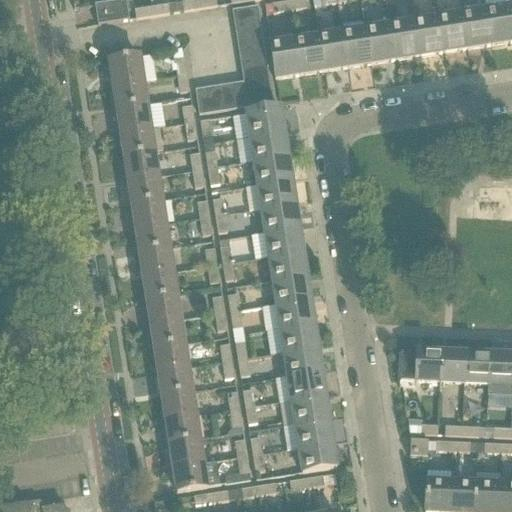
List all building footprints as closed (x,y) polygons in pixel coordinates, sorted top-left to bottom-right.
[(214,0),(210,0),(198,2),(200,12),(216,9),(214,0)] [(317,0),(312,1),(313,11),(320,10),(337,7),(335,0),(317,0)] [(125,2),(94,7),(97,28),(129,23),(125,2)] [(200,12),(198,2),(182,5),(183,14),(200,12)] [(305,2),(287,5),(289,15),(307,12),(305,2)] [(174,6),(176,16),(183,14),(182,5),(174,6)] [(289,15),(287,5),(271,7),(272,17),(289,15)] [(176,16),(174,6),(167,7),(169,17),(176,16)] [(167,7),(150,10),(152,19),(169,17),(167,7)] [(508,8),(484,12),(490,49),(511,45),(511,28),(510,19),(508,8)] [(231,13),(233,25),(259,21),(257,9),(231,13)] [(152,19),(150,10),(134,12),(135,22),(152,19)] [(484,12),(461,16),(466,53),(490,49),(484,12)] [(461,16),(437,20),(443,57),(466,53),(461,16)] [(437,20),(412,24),(418,61),(443,57),(437,20)] [(233,25),(235,37),(261,33),(259,21),(233,25)] [(412,24),(389,27),(395,64),(418,61),(412,24)] [(389,27),(365,31),(371,68),(395,64),(389,27)] [(365,31),(341,35),(347,72),(371,68),(365,31)] [(235,37),(237,49),(263,45),(261,33),(235,37)] [(341,35),(317,39),(323,76),(347,72),(341,35)] [(317,39),(293,42),(299,80),(323,76),(317,39)] [(299,80),(293,42),(270,46),(275,83),(299,80)] [(237,49),(239,61),(264,57),(263,45),(237,49)] [(239,61),(241,73),(266,69),(264,57),(239,61)] [(138,60),(108,65),(109,66),(110,66),(113,89),(112,89),(112,90),(141,85),(140,82),(137,62),(139,62),(138,60)] [(183,62),(173,63),(176,80),(186,79),(186,78),(183,62)] [(241,73),(243,85),(268,81),(266,69),(241,73)] [(186,79),(176,80),(179,97),(188,95),(188,94),(186,79)] [(268,81),(243,85),(247,110),(272,106),(268,81)] [(141,85),(112,90),(114,90),(117,113),(116,113),(116,114),(147,109),(143,85),(141,85)] [(243,85),(231,87),(235,112),(247,110),(243,85)] [(231,87),(218,89),(222,114),(235,112),(231,87)] [(218,89),(206,91),(210,116),(222,114),(218,89)] [(210,116),(206,91),(194,93),(198,118),(210,116)] [(147,109),(116,114),(117,114),(121,137),(119,137),(120,138),(150,133),(164,131),(160,107),(147,109)] [(191,110),(181,111),(184,128),(193,126),(191,110)] [(242,118),(246,143),(282,137),(278,113),(242,118)] [(208,124),(199,125),(202,142),(203,150),(212,148),(211,141),(208,124)] [(193,126),(184,128),(186,144),(196,143),(193,126)] [(121,138),(125,161),(154,157),(150,133),(120,138),(121,138)] [(246,143),(250,166),(286,160),(282,137),(246,143)] [(214,155),(204,157),(207,173),(216,172),(214,155)] [(125,161),(129,185),(158,180),(154,157),(125,161)] [(198,158),(189,159),(191,176),(201,174),(198,158)] [(250,166),(254,189),(289,184),(286,160),(250,166)] [(216,172),(207,173),(209,190),(219,188),(216,172)] [(201,174),(191,176),(194,192),(203,191),(201,174)] [(129,185),(133,209),(162,204),(158,180),(129,185)] [(254,189),(258,214),(293,208),(289,184),(254,189)] [(221,203),(212,204),(214,221),(224,220),(221,203)] [(133,209),(136,232),(166,228),(162,204),(133,209)] [(206,205),(196,207),(199,223),(208,222),(206,205)] [(258,214),(262,238),(297,232),(293,208),(258,214)] [(224,220),(214,221),(217,238),(227,236),(224,220)] [(208,222),(199,223),(202,240),(211,239),(208,222)] [(136,232),(140,256),(169,252),(166,228),(136,232)] [(262,238),(250,240),(254,264),(265,262),(301,256),(297,232),(262,238)] [(228,243),(218,245),(219,252),(222,269),(231,267),(229,251),(228,243)] [(140,256),(144,280),(173,276),(169,252),(140,256)] [(213,253),(204,255),(206,271),(216,270),(213,253)] [(265,262),(269,286),(305,280),(301,256),(265,262)] [(231,267),(222,269),(225,285),(234,284),(231,267)] [(216,270),(206,271),(209,288),(219,286),(216,270)] [(144,280),(148,304),(177,300),(173,276),(144,280)] [(269,286),(273,309),(309,304),(305,280),(269,286)] [(236,298),(227,300),(230,317),(239,315),(236,298)] [(148,304),(151,328),(181,324),(177,300),(148,304)] [(221,301),(211,302),(214,319),(223,318),(221,301)] [(273,309),(277,333),(312,328),(309,304),(273,309)] [(239,315),(230,317),(232,333),(242,332),(239,315)] [(223,318),(214,319),(217,336),(226,334),(223,318)] [(151,328),(155,352),(185,348),(181,324),(151,328)] [(277,333),(281,357),(316,351),(312,328),(277,333)] [(244,346),(234,348),(237,364),(246,363),(244,346)] [(155,352),(159,376),(189,372),(185,348),(155,352)] [(228,349),(219,350),(221,367),(231,365),(228,349)] [(281,357),(284,381),(320,376),(316,351),(281,357)] [(400,354),(399,384),(400,384),(401,383),(415,383),(415,385),(439,386),(441,356),(440,356),(440,357),(417,356),(417,355),(416,355),(416,356),(402,355),(402,354),(400,354)] [(439,386),(463,387),(465,357),(464,357),(464,358),(441,357),(441,356),(439,386)] [(463,387),(488,388),(489,357),(488,357),(488,359),(465,358),(465,357),(463,387)] [(488,388),(487,399),(511,400),(511,389),(511,385),(511,359),(489,359),(489,357),(488,388)] [(246,363),(237,364),(240,381),(249,379),(246,363)] [(231,365),(221,367),(224,383),(234,382),(231,365)] [(184,372),(157,376),(157,377),(159,377),(162,399),(161,399),(161,400),(162,400),(193,395),(189,372),(184,372)] [(284,381),(288,405),(324,399),(320,376),(284,381)] [(251,394),(242,396),(245,412),(254,411),(251,394)] [(162,400),(166,424),(196,419),(193,395),(162,400)] [(236,397),(226,398),(229,415),(239,413),(236,397)] [(288,405),(292,429),(328,424),(324,399),(288,405)] [(254,411),(245,412),(247,429),(257,428),(254,411)] [(239,413),(229,415),(232,432),(241,430),(239,413)] [(166,424),(170,448),(200,443),(196,419),(166,424)] [(292,429),(282,431),(286,455),(296,453),(331,447),(328,424),(292,429)] [(407,424),(410,438),(420,439),(421,429),(421,424),(407,424)] [(420,439),(437,439),(438,429),(421,429),(420,439)] [(445,430),(444,440),(462,440),(462,431),(445,430)] [(462,431),(462,440),(479,441),(480,432),(462,431)] [(493,432),(493,442),(509,443),(510,433),(493,432)] [(259,442),(250,443),(252,460),(261,459),(259,442)] [(170,448),(173,472),(204,467),(200,443),(170,448)] [(243,444),(234,446),(236,463),(246,461),(243,444)] [(410,444),(409,461),(426,462),(427,445),(410,444)] [(435,454),(435,455),(452,456),(452,446),(435,445),(435,454)] [(452,446),(452,456),(469,457),(469,447),(452,446)] [(331,447),(296,453),(300,476),(335,471),(331,447)] [(484,447),(483,457),(500,458),(501,448),(484,447)] [(511,448),(501,448),(500,458),(511,458),(511,448)] [(261,459),(252,460),(255,477),(264,475),(261,459)] [(239,478),(224,480),(225,488),(250,484),(249,478),(246,461),(236,463),(239,478)] [(204,467),(173,472),(177,496),(208,492),(204,467)] [(424,502),(423,511),(449,511),(451,486),(451,475),(427,474),(426,474),(424,502)] [(322,479),(306,482),(307,492),(324,489),(322,479)] [(307,492),(306,482),(289,485),(290,495),(307,492)] [(449,511),(473,511),(475,487),(451,486),(449,511)] [(276,497),(274,487),(258,489),(259,499),(276,497)] [(473,511),(498,511),(499,488),(475,487),(473,511)] [(498,511),(511,511),(511,488),(499,488),(498,511)] [(259,499),(258,489),(241,492),(242,502),(259,499)] [(227,494),(210,497),(211,507),(229,504),(227,494)] [(210,497),(194,500),(195,509),(211,507),(210,497)]
